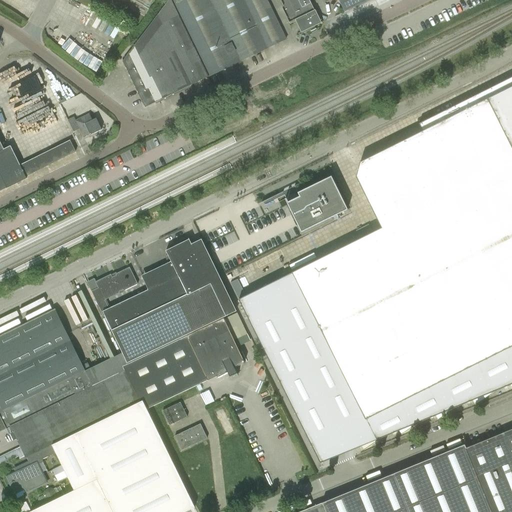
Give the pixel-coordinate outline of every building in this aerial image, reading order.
[(208,77),(286,39),(266,0),(169,0),(123,61),(145,107),(208,77)] [(280,0),(284,7),(282,7),(290,24),(296,21),(302,32),(320,23),(308,0),(280,0)] [(339,0),(344,11),(367,0),(339,0)] [(25,177),(75,152),(63,127),(32,143),(0,78),(0,191),(26,178),(25,177)] [(511,86),(487,99),(511,150),(511,86)] [(463,91),(432,104),(434,108),(441,106),(443,111),(447,109),(445,104),(458,99),(460,103),(467,100),(463,91)] [(73,132),(79,129),(84,138),(90,135),(101,130),(96,118),(92,120),(89,114),(75,121),(74,117),(67,120),(73,132)] [(288,201),(286,202),(301,233),(348,210),(331,176),(298,193),(299,197),(296,198),(295,196),(290,198),(291,201),(288,202),(288,201)] [(368,225),(356,231),(360,239),(372,233),(368,225)] [(122,352),(120,354),(126,366),(227,317),(227,316),(210,282),(189,240),(166,251),(178,275),(119,304),(121,308),(103,317),(111,332),(112,332),(122,352)] [(138,284),(134,276),(129,267),(112,276),(111,274),(95,282),(98,288),(91,291),(103,317),(121,308),(119,304),(109,309),(105,300),(120,293),(119,291),(123,289),(124,291),(138,284)] [(238,279),(233,281),(240,296),(245,293),(238,279)] [(74,298),(67,302),(75,319),(79,317),(77,314),(82,311),(78,303),(77,303),(74,298)] [(0,336),(0,404),(1,407),(3,411),(84,371),(55,310),(0,336)] [(25,458),(27,457),(37,452),(52,445),(143,401),(147,409),(245,363),(234,340),(247,334),(237,313),(227,317),(126,366),(120,354),(84,371),(3,411),(1,407),(0,408),(0,431),(6,429),(5,428),(10,426),(25,458)] [(184,511),(195,507),(194,504),(147,409),(143,401),(52,445),(56,453),(74,490),(46,504),(30,511),(184,511)] [(166,408),(167,409),(163,410),(170,425),(173,423),(174,423),(187,417),(180,402),(167,408),(166,408)] [(181,450),(207,438),(200,424),(175,436),(181,450)] [(511,511),(511,429),(466,448),(464,445),(299,511),(511,511)] [(42,459),(56,453),(52,445),(37,452),(27,457),(29,462),(15,469),(16,472),(6,476),(15,493),(25,488),(27,492),(47,482),(38,464),(43,462),(42,459)] [(294,472),(303,468),(300,457),(290,460),(294,472)]
